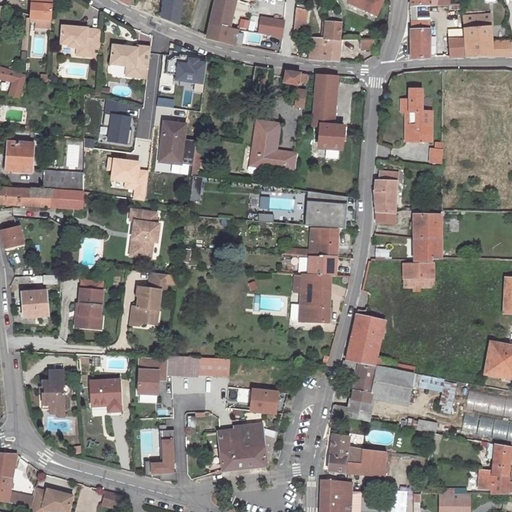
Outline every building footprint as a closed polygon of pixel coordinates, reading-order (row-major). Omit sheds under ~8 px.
[(52,20),(53,0),(31,0),(31,18),(52,20)] [(228,30),(235,0),(215,0),(207,39),(225,43),(234,44),(237,31),(228,30)] [(352,0),(351,6),(380,14),(384,0),(352,0)] [(306,22),(307,5),(300,4),(300,9),(297,8),(296,21),(306,22)] [(325,21),(341,22),(342,12),(326,11),(325,21)] [(466,56),(511,54),(511,43),(490,43),(489,14),(464,15),(466,56)] [(52,20),(31,18),(30,26),(51,28),(52,20)] [(260,21),(259,33),(282,35),(284,19),(273,18),(273,22),(260,21)] [(410,58),(429,58),(429,20),(409,20),(410,58)] [(306,22),(296,21),(295,30),(305,31),(306,22)] [(324,38),(340,39),(341,22),(325,21),(324,38)] [(61,28),(60,45),(60,48),(77,49),(84,49),(84,58),(98,58),(100,31),(61,28)] [(340,39),(324,38),(311,38),(310,59),(338,61),(340,39)] [(449,57),(463,56),(462,39),(451,40),(448,40),(449,57)] [(375,40),(361,40),(360,49),(377,49),(375,40)] [(147,71),(151,47),(138,45),(137,47),(127,46),(127,48),(123,47),(124,45),(113,44),(110,63),(127,65),(126,68),(134,69),(133,76),(142,77),(143,70),(147,71)] [(191,57),(181,56),(180,58),(176,57),(171,61),(168,61),(166,74),(178,76),(177,81),(205,85),(208,64),(199,62),(199,60),(191,59),(191,57)] [(0,75),(14,80),(16,72),(0,67),(0,75)] [(284,82),(298,85),(299,82),(301,74),(286,71),(284,82)] [(315,95),(335,97),(337,76),(317,75),(315,95)] [(421,141),(431,141),(431,112),(422,111),(422,90),(410,90),(410,99),(401,99),(401,111),(405,111),(405,117),(410,117),(410,134),(422,134),(421,141)] [(307,108),(308,91),(298,91),(297,108),(307,108)] [(315,95),(312,124),(320,125),(332,126),(335,97),(315,95)] [(128,104),(105,97),(102,125),(110,126),(108,141),(130,143),(131,129),(128,128),(128,123),(130,123),(130,116),(126,116),(128,104)] [(405,141),(421,141),(422,134),(410,134),(410,117),(405,117),(405,141)] [(279,124),(257,121),(250,166),(248,167),(247,171),(249,173),(258,175),(261,173),(261,167),(295,172),(298,154),(276,151),(279,124)] [(165,142),(163,162),(193,166),(196,141),(183,139),(185,125),(165,122),(163,141),(165,142)] [(320,125),(319,147),(340,149),(342,127),(332,126),(320,125)] [(34,141),(44,142),(45,134),(34,132),(34,141)] [(197,176),(202,135),(197,135),(196,141),(193,166),(192,175),(197,176)] [(442,163),(442,142),(435,142),(434,149),(430,149),(429,162),(442,163)] [(3,170),(28,172),(32,172),(34,144),(8,143),(8,152),(4,152),(3,170)] [(139,163),(109,158),(107,169),(113,170),(111,180),(126,182),(125,188),(136,189),(134,199),(144,200),(148,172),(138,170),(139,163)] [(84,168),(44,165),(43,173),(84,175),(84,168)] [(374,191),(376,212),(394,213),(394,212),(395,191),(384,190),(384,182),(396,183),(396,173),(380,172),(379,182),(375,182),(374,190),(374,191)] [(84,175),(43,173),(43,189),(83,192),(84,175)] [(384,190),(395,191),(396,183),(384,182),(384,190)] [(27,206),(82,210),(83,192),(43,189),(31,188),(31,191),(0,188),(0,204),(19,206),(27,206)] [(342,197),(309,192),(308,201),(306,201),(304,225),(312,226),(343,228),(345,204),(341,204),(342,197)] [(135,222),(130,256),(152,259),(154,242),(158,243),(160,225),(156,224),(158,213),(132,210),(131,221),(135,222)] [(377,222),(393,223),(394,213),(376,212),(377,222)] [(271,215),(256,214),(256,221),(271,222),(271,215)] [(413,237),(440,239),(440,215),(413,215),(413,237)] [(311,231),(310,250),(285,248),(285,254),(309,255),(336,257),(338,230),(312,228),(312,226),(304,225),(295,224),(295,230),(311,231)] [(5,249),(24,244),(20,227),(1,231),(5,249)] [(440,239),(413,237),(413,260),(431,261),(431,258),(440,259),(440,239)] [(40,260),(61,260),(62,241),(35,243),(37,260),(40,260)] [(308,275),(330,276),(335,277),(336,257),(309,255),(308,275)] [(61,260),(40,260),(40,276),(44,276),(60,275),(61,260)] [(368,261),(361,292),(379,296),(386,266),(368,261)] [(403,287),(433,287),(433,263),(403,263),(403,287)] [(160,308),(162,289),(162,288),(166,288),(167,280),(168,271),(151,270),(149,286),(139,285),(138,293),(139,293),(143,294),(142,297),(139,297),(138,305),(134,304),(132,323),(141,324),(146,321),(153,322),(156,307),(160,308)] [(167,280),(177,281),(178,272),(168,271),(167,280)] [(302,275),(294,274),(293,292),(301,292),(302,275)] [(45,284),(59,284),(60,275),(44,276),(45,284)] [(301,292),(299,320),(328,321),(330,276),(308,275),(302,275),(301,292)] [(23,318),(48,316),(46,291),(21,293),(23,318)] [(80,308),(79,318),(76,317),(74,330),(94,332),(96,320),(99,321),(102,295),(81,292),(79,307),(80,308)] [(384,320),(357,314),(356,314),(346,360),(374,365),(375,357),(384,320)] [(511,346),(489,342),(483,373),(502,377),(511,379),(511,377),(511,346)] [(182,376),(198,377),(199,358),(183,357),(182,376)] [(376,366),(386,368),(387,361),(375,357),(374,365),(377,365),(376,366)] [(164,403),(164,358),(142,358),(142,403),(164,403)] [(376,367),(346,362),(343,361),(341,375),(342,375),(347,376),(355,377),(351,399),(369,403),(370,395),(376,367)] [(386,368),(412,373),(413,368),(393,364),(393,362),(387,361),(386,368)] [(412,373),(386,368),(376,366),(376,367),(370,395),(408,403),(414,373),(412,373)] [(44,387),(44,394),(42,394),(43,410),(50,410),(65,410),(64,393),(65,393),(67,392),(67,391),(67,389),(66,387),(64,386),(64,371),(48,372),(49,379),(42,379),(42,387),(44,387)] [(455,414),(458,381),(423,378),(422,389),(443,391),(442,413),(455,414)] [(121,411),(119,380),(90,381),(92,406),(107,406),(108,412),(121,411)] [(274,413),(276,392),(251,390),(249,411),(274,413)] [(351,399),(349,409),(367,413),(369,403),(351,399)] [(348,418),(349,409),(333,406),(331,415),(332,415),(348,418)] [(349,409),(348,418),(377,423),(378,420),(366,417),(367,413),(349,409)] [(421,429),(438,431),(439,423),(422,420),(421,429)] [(494,429),(485,427),(484,428),(476,426),(477,423),(468,421),(465,432),(492,439),(494,429)] [(222,470),(266,466),(265,460),(262,437),(261,425),(233,428),(234,430),(218,432),(222,470)] [(147,462),(148,477),(151,478),(160,477),(160,480),(163,481),(177,481),(176,472),(174,472),(173,463),(176,463),(174,430),(162,431),(163,461),(147,462)] [(437,454),(441,435),(434,433),(433,433),(429,453),(437,454)] [(347,447),(349,437),(332,434),(328,471),(344,473),(345,463),(348,463),(360,465),(362,450),(347,447)] [(269,460),(275,440),(262,437),(265,460),(269,460)] [(493,458),(494,444),(487,443),(487,448),(486,458),(493,458)] [(493,458),(492,466),(494,466),(494,471),(494,475),(508,476),(510,447),(494,444),(493,458)] [(361,475),(384,475),(386,453),(386,452),(362,450),(360,465),(348,463),(348,473),(361,475)] [(0,500),(8,502),(16,454),(0,453),(0,500)] [(508,476),(494,475),(494,471),(479,469),(478,488),(491,490),(491,494),(506,494),(507,483),(508,476)] [(349,511),(350,484),(343,482),(322,481),(320,511),(349,511)] [(47,492),(36,489),(29,511),(41,511),(42,510),(49,511),(69,511),(73,498),(47,490),(47,492)] [(117,509),(122,495),(106,491),(102,505),(117,509)] [(441,494),(441,511),(448,511),(469,511),(470,494),(466,494),(441,494)]
